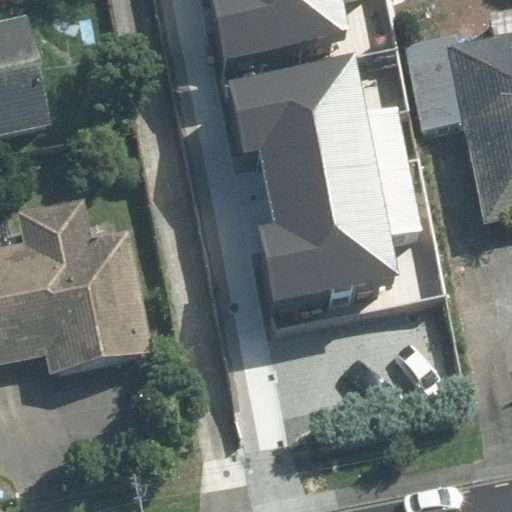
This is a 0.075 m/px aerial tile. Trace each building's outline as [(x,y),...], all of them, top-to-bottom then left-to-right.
[(207,0),(220,63),(335,41),(327,0),(207,0)] [(459,134),(480,237),(511,230),(511,17),(487,22),(492,48),(453,56),(452,48),(401,58),(418,142),(459,134)] [(13,36),(0,38),(0,156),(33,150),(13,36)] [(258,234),(273,309),(388,287),(346,77),(227,100),(240,167),(260,163),(274,231),(258,234)] [(0,265),(0,373),(39,366),(44,390),(147,371),(122,242),(78,251),(71,216),(0,230),(0,255),(2,265),(0,265)]
